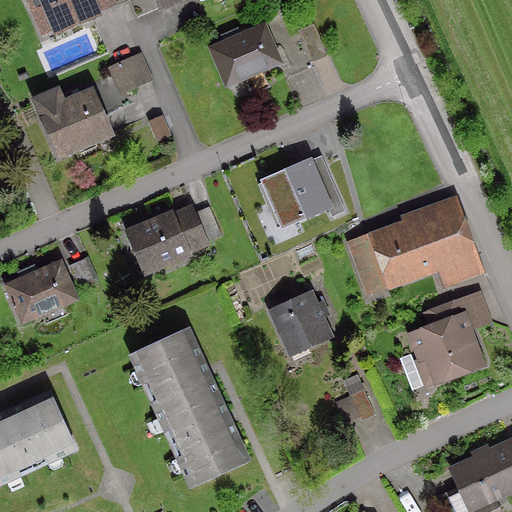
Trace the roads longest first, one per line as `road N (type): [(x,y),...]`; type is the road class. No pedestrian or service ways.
road 1 (residential): [(0,251),(413,73)]
road 2 (residential): [(511,401),(298,511)]
road 3 (residential): [(413,73),(511,288)]
